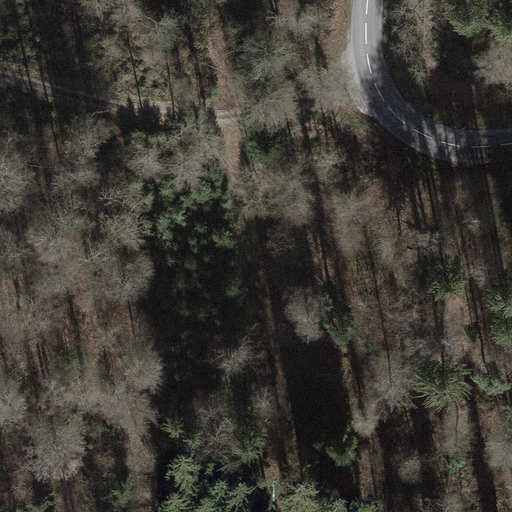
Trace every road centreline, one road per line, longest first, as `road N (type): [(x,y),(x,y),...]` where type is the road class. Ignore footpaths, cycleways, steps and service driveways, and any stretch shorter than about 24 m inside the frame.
road 1 (track): [(0,70),(171,118),(231,120),(374,80)]
road 2 (tertiary): [(369,0),(366,38),(389,111),(426,138),(472,147),(511,142)]
